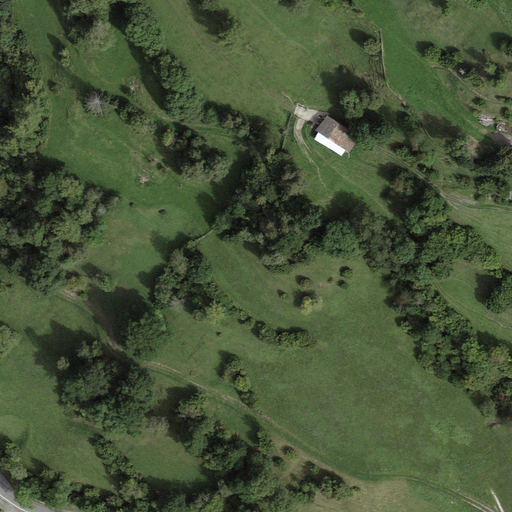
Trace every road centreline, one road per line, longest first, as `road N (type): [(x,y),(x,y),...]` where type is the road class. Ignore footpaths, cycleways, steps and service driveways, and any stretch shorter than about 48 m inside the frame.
road 1 (track): [(490,511),(421,481),(343,473),(219,395),(146,362)]
road 2 (track): [(511,209),(468,203),(395,157)]
